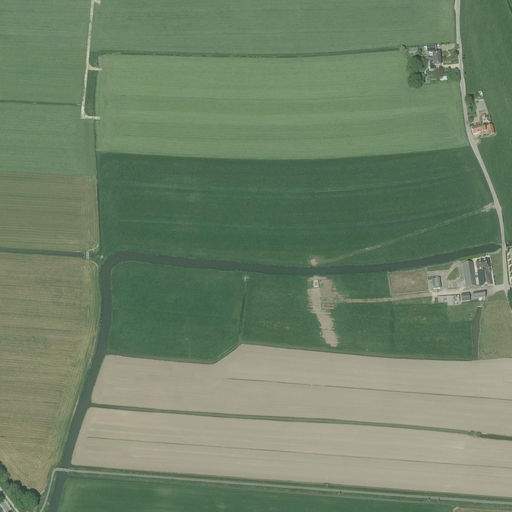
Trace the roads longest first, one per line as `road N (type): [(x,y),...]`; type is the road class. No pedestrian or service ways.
road 1 (unclassified): [(511,309),(496,203),(466,119),(458,0)]
road 2 (track): [(92,0),(81,117),(98,118)]
